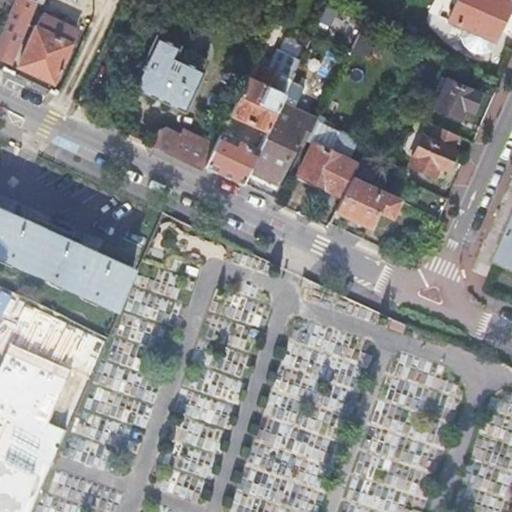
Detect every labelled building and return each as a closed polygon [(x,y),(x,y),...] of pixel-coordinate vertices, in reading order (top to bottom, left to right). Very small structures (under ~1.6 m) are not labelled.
[(15,0),(15,1),(14,5),(0,34),(0,56),(10,61),(32,11),(28,9),(32,0),(34,0),(43,4),(44,0),(15,0)] [(511,0),(455,0),(447,20),(463,28),(458,37),(459,45),(463,51),(469,56),(475,56),(484,56),(491,51),(511,2),(511,0)] [(54,82),(77,30),(43,15),(20,67),(54,82)] [(273,24),(266,40),(273,44),(281,27),(273,24)] [(176,49),(156,40),(134,89),(184,111),(201,72),(172,59),(176,49)] [(270,127),(303,57),(280,46),(275,56),(261,49),(255,63),(248,78),(231,114),(268,131),(270,127)] [(436,104),(435,107),(460,118),(465,108),(472,111),(479,94),(448,80),(439,98),(434,95),(431,102),(436,104)] [(450,149),(456,135),(428,123),(414,154),(409,152),(406,159),(411,161),(410,163),(435,175),(439,166),(446,169),(454,151),(450,149)] [(298,140),(270,127),(268,131),(266,135),(262,144),(259,149),(250,170),(278,183),(298,140)] [(207,166),(215,151),(164,128),(157,130),(150,146),(205,171),(207,166)] [(262,144),(266,135),(255,130),(251,139),(262,144)] [(207,166),(244,183),(250,170),(259,149),(223,132),(215,151),(207,166)] [(342,196),(357,164),(346,159),(354,143),(339,136),(331,152),(312,144),(298,175),(342,196)] [(342,196),(335,210),(370,226),(377,210),(391,217),(398,200),(374,189),(382,171),(359,161),(357,164),(342,196)] [(0,256),(111,306),(110,308),(113,309),(131,269),(128,267),(128,269),(95,254),(97,250),(83,244),(84,242),(81,241),(78,246),(11,216),(13,212),(0,206),(0,256)] [(511,230),(500,260),(511,265),(511,230)] [(0,511),(13,511),(51,394),(23,385),(22,388),(0,381),(0,511)]
